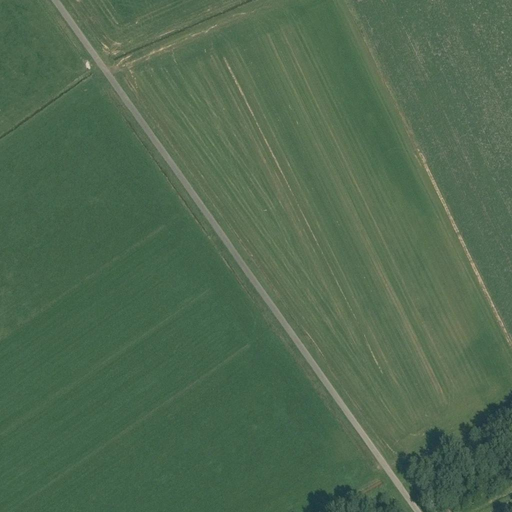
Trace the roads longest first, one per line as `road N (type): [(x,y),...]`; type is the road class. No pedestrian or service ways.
road 1 (track): [(417,511),(56,0)]
road 2 (track): [(511,428),(400,488)]
